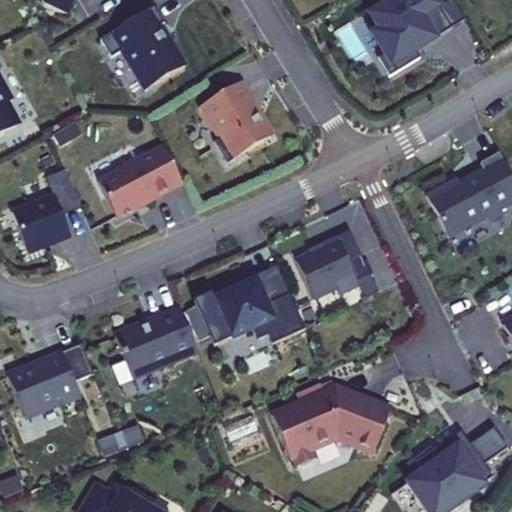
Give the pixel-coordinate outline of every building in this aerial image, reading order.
[(38,0),(45,9),(67,16),(71,0),(38,0)] [(434,0),(412,0),(411,1),(410,0),(390,0),(393,4),(372,17),(381,31),(374,36),(387,56),(378,61),(388,78),(418,59),(411,48),(421,42),(424,47),(464,22),(451,0),(439,7),(434,0)] [(167,51),(155,30),(163,25),(153,9),(99,42),(109,58),(121,50),(133,70),(131,71),(144,94),(184,70),(171,49),(167,51)] [(0,66),(0,134),(16,127),(4,105),(10,102),(0,84),(0,68),(1,68),(0,66)] [(269,139),(248,104),(252,101),(242,83),(209,103),(217,116),(210,120),(221,139),(213,144),(225,165),(269,139)] [(180,185),(161,150),(143,159),(142,157),(123,168),(125,171),(98,185),(117,220),(135,211),(134,208),(144,203),(146,207),(159,199),(158,197),(180,185)] [(499,211),(511,204),(511,181),(498,155),(478,166),(481,171),(449,189),(447,185),(424,198),(447,240),(484,219),(491,222),(501,216),(499,211)] [(70,236),(62,219),(82,211),(63,166),(44,175),(53,196),(9,214),(27,257),(48,248),(47,245),(70,236)] [(346,263),(335,239),(317,248),(319,251),(294,263),(313,301),(336,290),(338,296),(358,287),(356,284),(370,277),(360,256),(346,263)] [(255,283),(265,306),(288,296),(278,273),(255,283)] [(304,331),(288,296),(265,306),(255,283),(236,291),(234,286),(193,303),(214,349),(252,332),(257,342),(267,337),(271,346),(304,331)] [(130,380),(196,353),(178,309),(148,322),(149,325),(114,339),(130,380)] [(511,320),(501,327),(511,345),(511,320)] [(74,385),(92,377),(80,347),(40,363),(42,366),(33,370),(32,368),(6,379),(23,420),(58,406),(59,409),(80,400),(74,385)] [(280,402),(284,411),(325,393),(323,389),(318,391),(317,386),(280,402)] [(342,407),(334,389),(270,417),(289,462),(293,460),(296,469),(314,461),(311,452),(336,442),(372,456),(390,411),(357,398),(356,400),(342,407)] [(139,430),(99,438),(102,454),(142,446),(139,430)] [(469,447),(460,435),(415,464),(422,474),(405,486),(418,504),(425,499),(434,511),(445,511),(491,480),(483,467),(507,451),(492,430),(469,447)] [(151,511),(149,511),(152,506),(131,493),(128,498),(121,493),(117,500),(95,487),(80,511),(151,511)]
